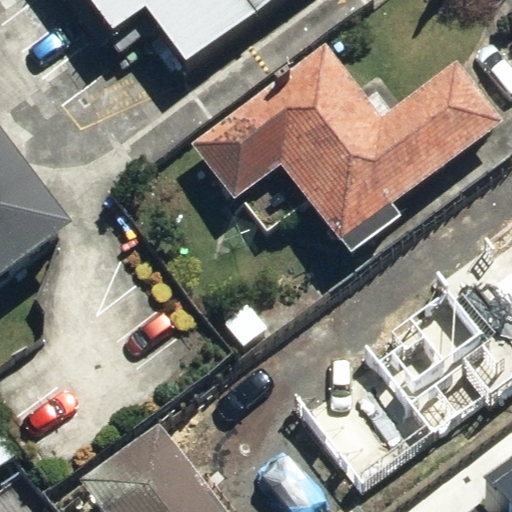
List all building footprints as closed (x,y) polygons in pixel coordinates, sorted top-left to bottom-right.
[(136,28),(173,77),(275,0),(71,0),(108,49),(136,28)] [(229,221),(237,216),(264,250),(299,223),(344,280),(396,240),(385,226),(493,141),(447,82),(376,137),(361,119),(318,63),(186,166),(229,221)] [(0,300),(65,254),(0,165),(0,300)] [(422,290),(439,313),(379,357),(427,423),(446,448),(490,415),(477,398),(511,371),(511,259),(497,270),(479,247),(422,290)] [(209,336),(233,370),(269,346),(246,311),(209,336)] [(348,356),(318,313),(269,346),(233,370),(262,414),(348,356)] [(92,511),(214,511),(158,438),(81,496),(92,511)] [(0,474),(10,466),(0,455),(0,474)] [(511,511),(511,470),(459,509),(461,511),(511,511)] [(373,511),(355,490),(327,511),(373,511)]
